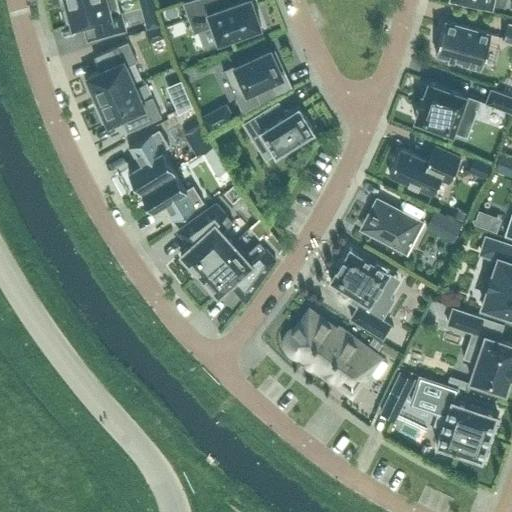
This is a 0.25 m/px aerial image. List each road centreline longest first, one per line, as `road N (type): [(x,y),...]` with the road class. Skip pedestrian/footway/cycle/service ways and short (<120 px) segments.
road 1 (residential): [(217,366),(139,276),(87,193),(46,103),(15,0)]
road 2 (unclassified): [(176,511),(163,475),(30,314),(0,262)]
road 3 (residential): [(217,366),(320,215),(365,129)]
road 4 (residential): [(416,511),(288,431),(217,366)]
road 5 (unclassified): [(365,129),(320,61),(293,0)]
road 6 (unclassified): [(365,129),(407,0)]
